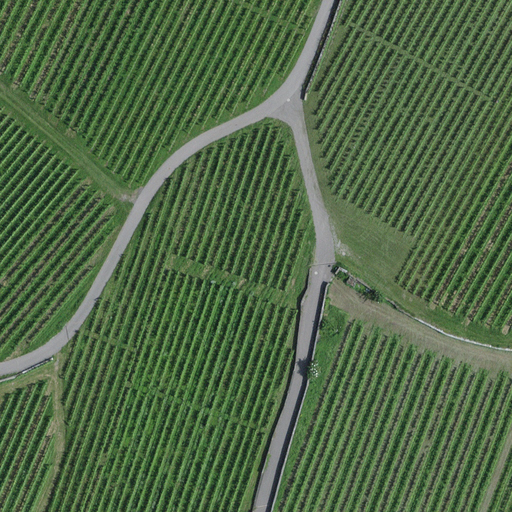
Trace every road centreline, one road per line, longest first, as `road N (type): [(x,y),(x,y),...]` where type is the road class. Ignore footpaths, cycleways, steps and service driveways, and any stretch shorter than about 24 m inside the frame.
road 1 (track): [(260,511),(297,391),(322,255),(294,103),(327,0)]
road 2 (track): [(0,369),(39,356),(70,330),(170,168),(199,143),(264,111),(296,79)]
